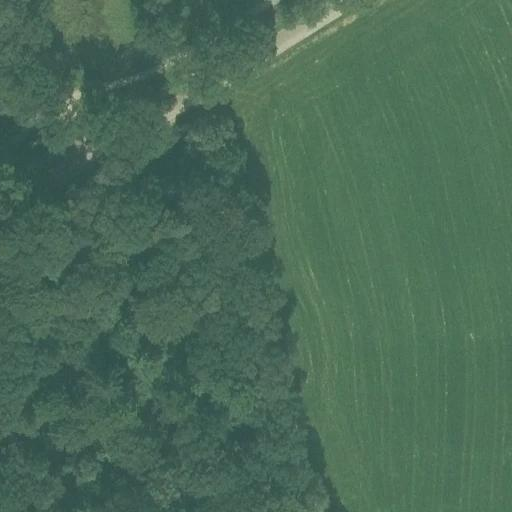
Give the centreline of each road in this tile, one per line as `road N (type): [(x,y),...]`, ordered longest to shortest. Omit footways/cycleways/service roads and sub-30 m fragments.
road 1 (unclassified): [(306,511),(282,429),(104,150)]
road 2 (unclassified): [(104,150),(349,0)]
road 3 (track): [(9,0),(91,157)]
road 4 (unclassified): [(0,210),(104,150)]
